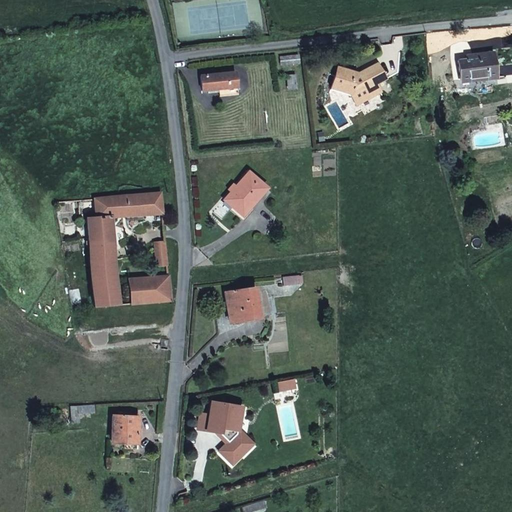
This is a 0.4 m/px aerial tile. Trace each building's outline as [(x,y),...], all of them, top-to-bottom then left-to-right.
[(486,76),(487,79),(496,78),(493,52),(472,55),(472,59),(466,60),(458,61),(460,80),(486,76)] [(280,56),(280,65),(299,63),(298,54),(280,56)] [(350,93),(356,104),(380,91),(375,83),(385,78),(377,64),(358,74),(338,67),(331,87),(350,93)] [(201,92),(218,90),(237,89),(235,71),(200,74),(201,92)] [(296,85),(295,75),(286,75),(287,86),(296,85)] [(237,96),(237,89),(218,90),(219,97),(237,96)] [(224,200),(242,216),(267,189),(248,172),(224,200)] [(133,195),(135,215),(161,213),(159,193),(133,195)] [(93,308),(118,306),(111,217),(135,215),(133,195),(94,199),(94,200),(95,217),(86,218),(88,242),(85,242),(85,245),(88,245),(93,308)] [(155,267),(166,266),(164,241),(153,242),(155,267)] [(283,277),(284,285),(299,283),(298,275),(283,277)] [(130,305),(170,302),(168,277),(128,280),(130,305)] [(243,320),(242,315),(258,312),(255,288),(225,293),(229,322),(243,320)] [(277,381),(278,390),(295,387),(293,378),(277,381)] [(220,433),(221,428),(237,430),(241,407),(212,403),(207,431),(220,433)] [(70,407),(71,423),(79,422),(79,414),(95,412),(94,405),(70,407)] [(138,417),(112,416),(111,441),(124,441),(137,442),(138,417)] [(221,428),(220,433),(236,436),(237,430),(221,428)] [(264,500),(243,507),(244,511),(250,511),(266,508),(264,500)]
